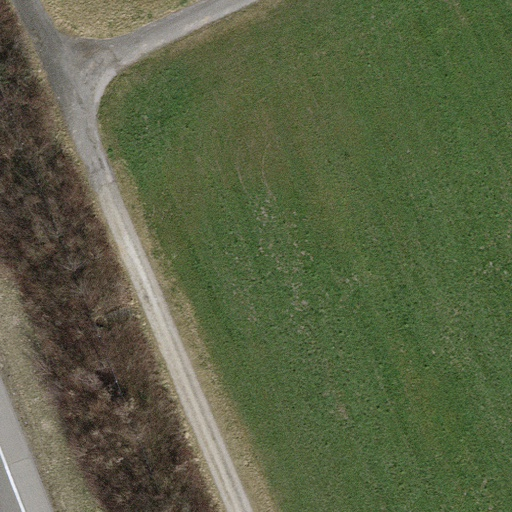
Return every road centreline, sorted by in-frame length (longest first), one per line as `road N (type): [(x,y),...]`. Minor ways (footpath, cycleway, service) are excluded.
road 1 (track): [(244,511),(60,91)]
road 2 (track): [(246,0),(60,91)]
